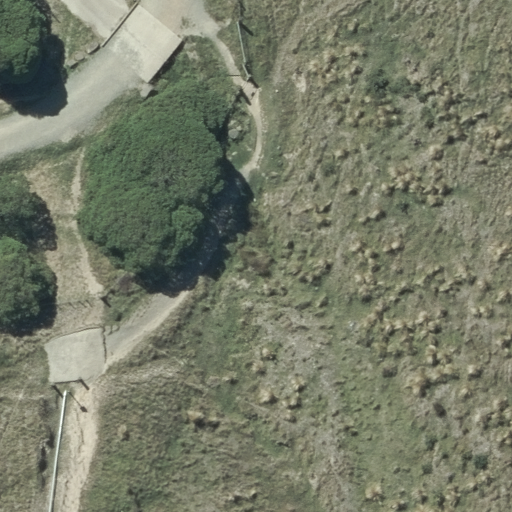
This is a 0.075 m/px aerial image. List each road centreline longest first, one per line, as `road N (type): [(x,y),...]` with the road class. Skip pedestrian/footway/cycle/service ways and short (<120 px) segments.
road 1 (track): [(169,0),(152,34),(98,92),(0,143)]
road 2 (trunk): [(101,511),(0,311)]
